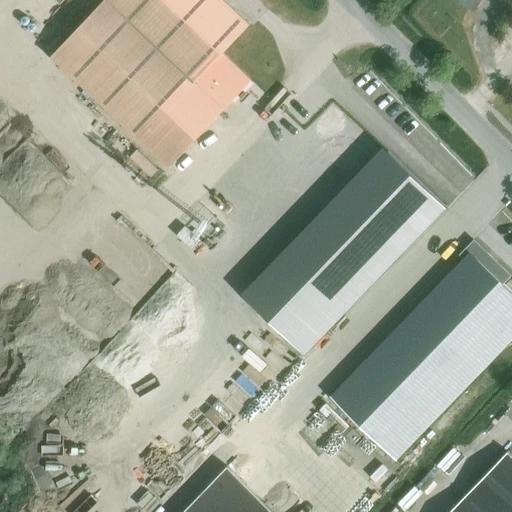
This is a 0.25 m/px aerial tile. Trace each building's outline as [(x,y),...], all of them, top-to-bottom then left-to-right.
[(224,0),(104,0),(51,57),(169,169),(224,110),(252,81),(223,53),(250,24),(224,0)] [(60,197),(84,174),(66,156),(59,163),(37,140),(20,156),(60,197)] [(387,153),(248,298),(306,353),(444,209),(387,153)] [(21,212),(2,238),(18,249),(36,223),(21,212)] [(140,317),(182,268),(123,218),(116,227),(107,227),(108,267),(119,254),(128,244),(135,251),(136,261),(129,261),(119,273),(107,273),(108,313),(114,318),(140,317)] [(177,235),(192,249),(200,241),(185,227),(177,235)] [(333,399),(397,460),(511,337),(511,296),(500,285),(508,276),(477,247),(471,242),(458,256),(463,261),(333,399)] [(511,511),(511,456),(508,452),(449,511),(511,511)] [(276,511),(229,466),(183,511),(276,511)]
